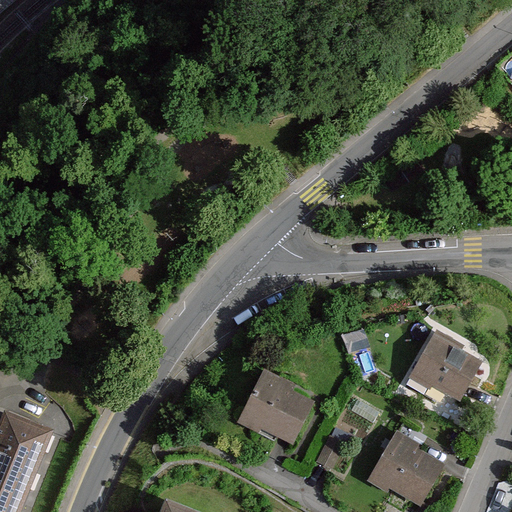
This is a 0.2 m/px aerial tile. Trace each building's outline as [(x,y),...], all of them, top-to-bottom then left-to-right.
[(0,0),(0,15),(17,0),(0,0)] [(424,327),(398,379),(420,390),(424,383),(456,399),(475,359),(454,349),(457,343),(424,327)] [(255,366),(229,418),(252,429),(255,422),(287,438),(307,398),(285,388),(288,382),(255,366)] [(0,413),(0,511),(11,511),(45,431),(0,413)] [(388,428),(360,479),(384,492),(388,485),(417,502),(439,463),(416,451),(419,445),(388,428)] [(187,511),(153,498),(147,511),(187,511)]
